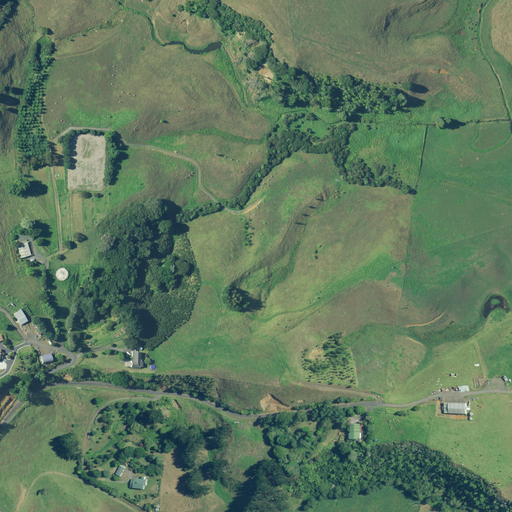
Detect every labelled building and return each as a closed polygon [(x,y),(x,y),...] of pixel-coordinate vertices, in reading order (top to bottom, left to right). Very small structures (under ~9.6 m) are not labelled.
[(23,258),(34,254),(29,242),(27,243),(26,240),(18,243),(23,258)] [(27,321),(20,310),(13,314),(20,325),(27,321)] [(126,367),(139,368),(139,367),(141,367),(141,360),(139,360),(139,352),(131,352),(131,359),(130,359),(130,362),(126,362),(126,367)] [(51,361),(49,354),(39,356),(41,363),(51,361)] [(466,403),(449,403),(448,413),(466,414),(466,403)] [(361,438),(363,438),(362,433),(361,433),(361,424),(351,424),(351,433),(350,433),(351,439),(352,439),(361,439),(361,438)] [(126,468),(121,466),(117,474),(121,477),(126,468)] [(146,479),(146,477),(142,476),(142,479),(132,478),(131,488),(145,489),(145,485),(147,486),(147,480),(146,479)]
